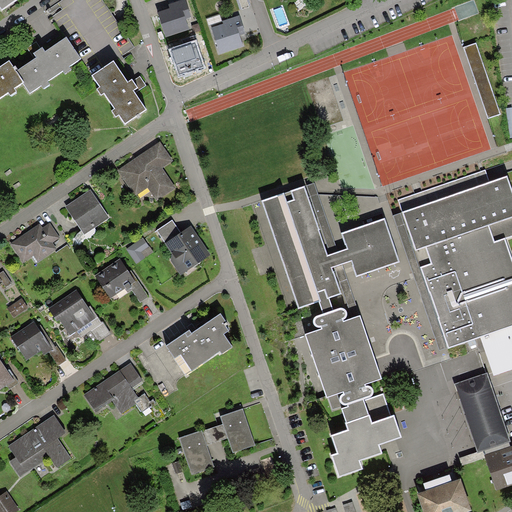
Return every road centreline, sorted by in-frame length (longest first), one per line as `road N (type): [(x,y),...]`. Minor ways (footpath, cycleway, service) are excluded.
road 1 (residential): [(0,430),(230,277)]
road 2 (residential): [(230,277),(305,492),(301,511)]
road 3 (residential): [(172,96),(377,0)]
road 4 (residential): [(0,232),(176,116)]
road 5 (residential): [(176,116),(230,277)]
road 6 (unknown): [(412,511),(406,473),(423,410),(416,371)]
